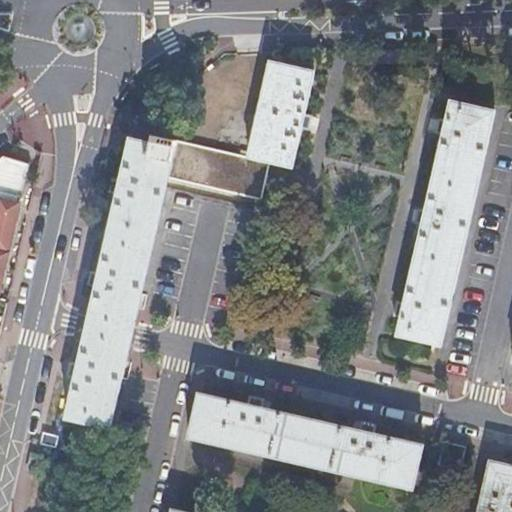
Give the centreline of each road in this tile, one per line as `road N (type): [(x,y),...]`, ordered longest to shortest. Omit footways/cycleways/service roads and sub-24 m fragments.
road 1 (residential): [(511,424),(39,314)]
road 2 (tertiary): [(113,59),(197,28),(424,19)]
road 3 (tertiary): [(81,81),(79,144),(39,314)]
road 4 (tertiary): [(39,314),(0,489)]
